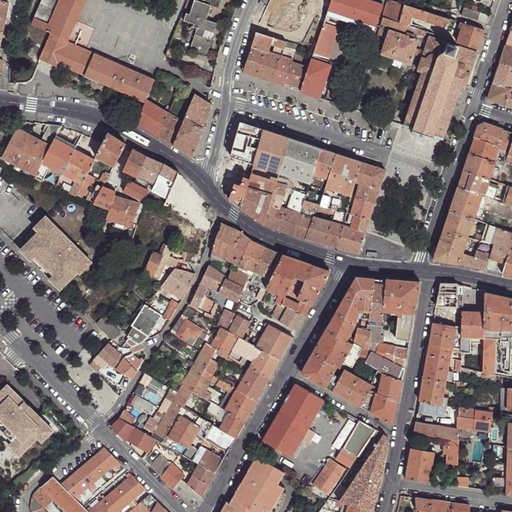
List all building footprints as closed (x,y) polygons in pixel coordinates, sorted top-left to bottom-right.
[(42,0),(32,26),(51,34),(69,42),(86,0),(42,0)] [(195,36),(191,50),(208,55),(215,34),(218,25),(208,21),(212,8),(219,10),(221,2),(215,0),(195,0),(191,16),(187,15),(185,22),(195,26),(194,29),(197,30),(195,36)] [(384,5),(368,0),(333,0),(329,10),(376,27),(377,27),(384,5)] [(405,6),(388,0),(386,8),(387,9),(384,17),(384,18),(399,23),(405,6)] [(0,18),(5,20),(8,3),(0,1),(0,18)] [(451,20),(405,6),(399,23),(402,24),(409,26),(412,16),(448,28),(450,22),(451,20)] [(463,8),(461,16),(478,21),(481,13),(463,8)] [(376,27),(329,10),(328,15),(374,31),(376,27)] [(402,24),(399,23),(384,18),(382,25),(389,27),(400,31),(402,24)] [(325,23),(313,59),(328,64),(340,27),(325,23)] [(409,26),(402,24),(400,31),(406,33),(409,26)] [(463,29),(458,43),(478,49),(485,31),(464,24),(463,29)] [(417,29),(409,26),(406,33),(408,34),(415,36),(416,34),(424,37),(426,32),(417,29)] [(418,40),(414,39),(407,36),(390,31),(382,55),(410,64),(414,55),(416,49),(418,40)] [(272,46),(274,39),(257,33),(252,47),(269,53),(272,46)] [(69,42),(51,34),(44,50),(62,57),(68,43),(69,42)] [(446,52),(448,43),(430,37),(425,51),(423,57),(427,58),(429,56),(432,55),(435,56),(437,58),(437,61),(439,56),(440,54),(442,53),(443,52),(446,52)] [(284,50),(285,48),(286,43),(274,39),(272,46),(275,47),(284,50)] [(291,50),(296,51),(298,46),(287,42),(286,43),(285,48),(291,50)] [(102,57),(68,43),(62,57),(59,65),(119,92),(126,74),(100,62),(102,57)] [(434,136),(443,140),(462,85),(466,72),(466,70),(466,68),(465,67),(464,66),(463,65),(461,65),(460,65),(458,66),(457,67),(456,69),(457,68),(458,62),(459,60),(458,58),(457,57),(455,56),(458,47),(448,43),(446,52),(443,52),(442,53),(440,54),(439,56),(437,61),(437,58),(435,56),(432,55),(429,56),(427,58),(423,72),(404,126),(413,130),(412,130),(411,133),(412,133),(412,134),(416,135),(416,136),(417,136),(417,135),(422,137),(427,138),(427,139),(428,140),(428,139),(432,140),(433,140),(434,138),(433,138),(434,136)] [(511,46),(506,44),(500,62),(511,66),(511,46)] [(273,83),(282,57),(273,54),(269,53),(252,47),(243,73),(273,83)] [(283,53),(284,50),(275,47),(273,54),(282,57),(283,53)] [(470,73),(477,53),(458,47),(455,56),(457,57),(458,58),(459,60),(458,62),(457,68),(456,69),(457,67),(458,66),(460,65),(461,65),(463,65),(464,66),(465,67),(466,68),(466,70),(466,72),(470,73)] [(423,57),(425,51),(416,49),(414,55),(423,58),(423,57)] [(62,57),(44,50),(40,61),(57,68),(59,65),(62,57)] [(367,69),(372,55),(368,54),(367,53),(362,67),(367,69)] [(293,60),(292,63),(299,65),(302,57),(295,55),(293,60)] [(132,76),(153,86),(156,81),(102,57),(100,62),(126,74),(132,76)] [(273,83),(284,86),(285,83),(292,63),(293,60),(288,59),(282,57),(273,83)] [(310,66),(312,61),(302,57),(299,65),(307,68),(308,65),(310,66)] [(427,58),(423,57),(423,58),(418,71),(423,72),(427,58)] [(328,64),(313,59),(312,61),(310,66),(309,68),(303,88),(302,92),(321,99),(332,66),(328,64)] [(511,66),(500,62),(493,82),(511,88),(511,66)] [(303,88),(309,68),(307,68),(299,65),(292,63),(285,83),(303,88)] [(465,87),(470,73),(466,72),(462,85),(465,87)] [(132,76),(126,74),(119,92),(124,94),(132,76)] [(124,94),(146,103),(147,100),(153,86),(132,76),(124,94)] [(510,93),(511,88),(493,82),(488,99),(506,105),(510,93)] [(168,107),(171,109),(176,98),(181,86),(175,83),(165,105),(168,107)] [(181,86),(176,98),(183,101),(188,90),(181,86)] [(203,129),(212,105),(206,102),(196,95),(194,98),(192,105),(186,119),(203,129)] [(169,114),(184,123),(186,119),(192,105),(183,101),(176,98),(171,109),(169,114)] [(137,124),(159,137),(169,114),(165,112),(147,100),(146,103),(137,124)] [(374,106),(357,100),(354,110),(371,116),(374,106)] [(159,137),(174,146),(184,123),(169,114),(159,137)] [(193,158),(203,129),(186,119),(184,123),(174,146),(193,158)] [(241,124),(232,157),(241,160),(251,125),(244,123),(241,124)] [(3,124),(0,134),(0,135),(9,138),(14,127),(8,124),(8,125),(4,124),(3,124)] [(474,138),(498,146),(503,130),(487,124),(478,128),(474,138)] [(60,126),(49,125),(42,137),(42,141),(52,146),(55,139),(61,127),(60,126)] [(241,160),(254,165),(264,130),(251,125),(241,160)] [(15,164),(29,134),(17,128),(2,157),(15,164)] [(254,165),(279,173),(290,138),(279,135),(264,130),(254,165)] [(498,148),(509,152),(511,142),(511,132),(503,130),(498,146),(497,148),(498,148)] [(108,133),(103,143),(104,143),(97,157),(114,166),(126,145),(108,133)] [(42,141),(29,134),(15,164),(37,175),(43,164),(52,146),(42,141)] [(83,135),(80,134),(73,148),(75,149),(83,135)] [(287,176),(310,184),(313,174),(321,149),(290,138),(279,173),(287,176)] [(495,157),(498,148),(497,148),(498,146),(474,138),(470,150),(469,153),(493,161),(495,157)] [(73,148),(55,139),(52,146),(43,164),(49,167),(60,173),(63,174),(75,149),(73,148)] [(95,160),(75,149),(63,174),(65,175),(79,182),(82,184),(88,174),(95,160)] [(147,157),(133,149),(124,172),(137,178),(139,175),(147,157)] [(321,177),(328,179),(337,154),(321,149),(313,174),(321,177)] [(489,179),(495,162),(493,161),(469,153),(464,169),(464,170),(489,179)] [(339,191),(352,195),(356,181),(361,162),(337,154),(328,179),(325,187),(339,191)] [(165,165),(147,157),(139,175),(150,181),(156,183),(165,165)] [(361,162),(356,181),(360,183),(379,189),(386,171),(361,162)] [(49,167),(43,164),(37,175),(35,177),(42,181),(49,167)] [(168,199),(179,174),(165,165),(156,183),(153,191),(168,199)] [(223,192),(230,200),(235,184),(242,186),(244,178),(245,178),(246,175),(247,173),(230,168),(223,192)] [(488,183),(489,179),(464,170),(458,187),(482,195),(484,196),(486,188),(488,183)] [(106,182),(109,176),(103,173),(99,182),(104,184),(105,185),(106,182)] [(65,175),(63,174),(60,180),(58,183),(57,185),(59,187),(65,175)] [(96,179),(88,174),(82,184),(80,190),(78,193),(84,195),(86,196),(96,179)] [(193,189),(179,174),(168,199),(167,202),(165,205),(175,210),(177,208),(183,211),(184,206),(199,210),(203,199),(193,189)] [(313,174),(310,184),(314,185),(317,186),(318,185),(321,177),(313,174)] [(150,181),(139,175),(137,178),(136,182),(147,188),(148,186),(150,181)] [(263,224),(264,225),(270,204),(276,183),(273,181),(269,180),(264,178),(252,175),(250,180),(241,208),(263,224)] [(502,183),(510,186),(511,179),(505,177),(502,183)] [(230,200),(241,208),(250,180),(245,178),(244,178),(242,186),(235,184),(230,200)] [(146,191),(134,185),(128,182),(124,192),(144,202),(149,193),(146,191)] [(136,182),(134,185),(146,191),(147,188),(136,182)] [(276,183),(270,204),(280,208),(287,186),(279,183),(276,183)] [(360,183),(356,197),(375,204),(379,189),(360,183)] [(499,187),(488,183),(486,188),(497,193),(499,187)] [(93,199),(96,200),(102,188),(100,186),(93,199)] [(96,200),(94,203),(106,209),(109,209),(114,197),(115,192),(103,187),(102,188),(96,200)] [(333,209),(337,210),(340,200),(341,196),(337,195),(339,191),(325,187),(324,190),(320,205),(333,209)] [(475,215),(482,195),(458,187),(450,211),(474,219),(475,215)] [(317,204),(320,205),(324,190),(319,188),(316,190),(312,202),(317,204)] [(493,199),(495,199),(496,197),(497,193),(486,188),(484,196),(493,199)] [(287,210),(300,214),(302,207),(304,200),(306,194),(300,193),(298,197),(296,200),(294,204),(289,202),(287,210)] [(306,194),(304,200),(310,202),(312,194),(309,194),(307,193),(306,194)] [(139,205),(114,197),(109,209),(109,210),(107,217),(106,220),(115,223),(126,226),(131,227),(139,205)] [(352,211),(351,214),(354,215),(369,220),(375,204),(356,197),(352,211)] [(302,207),(315,210),(315,209),(317,204),(312,202),(310,202),(304,200),(302,207)] [(337,210),(347,213),(347,209),(349,203),(340,200),(337,210)] [(264,225),(281,230),(287,210),(280,208),(270,204),(264,225)] [(331,214),(333,209),(320,205),(317,204),(315,209),(331,214)] [(300,214),(312,218),(313,217),(315,210),(302,207),(300,214)] [(109,209),(106,209),(101,214),(107,217),(109,210),(109,209)] [(333,217),(344,220),(347,213),(337,210),(333,209),(331,214),(334,215),(333,217)] [(281,230),(293,234),(300,214),(287,210),(281,230)] [(467,238),(474,219),(450,211),(442,232),(467,238)] [(343,226),(351,229),(354,215),(351,214),(347,213),(344,220),(343,226)] [(293,234),(306,239),(312,218),(300,214),(293,234)] [(46,215),(24,237),(29,241),(51,220),(46,215)] [(351,229),(365,233),(369,220),(354,215),(351,229)] [(306,239),(326,244),(332,222),(313,217),(312,218),(306,239)] [(332,222),(343,226),(344,220),(333,217),(332,222)] [(29,241),(25,245),(64,284),(78,270),(82,266),(80,263),(87,256),(51,220),(29,241)] [(326,244),(337,248),(343,226),(332,222),(326,244)] [(216,240),(211,253),(230,261),(235,263),(239,265),(250,241),(251,242),(251,240),(244,236),(243,233),(222,224),(218,234),(216,240)] [(360,254),(365,233),(351,229),(343,226),(337,248),(360,254)] [(511,244),(511,232),(510,231),(505,230),(497,227),(491,244),(493,245),(489,259),(506,264),(510,250),(511,244)] [(442,232),(433,260),(459,264),(462,253),(466,242),(468,238),(467,238),(442,232)] [(474,232),(472,239),(479,241),(482,234),(474,232)] [(482,234),(479,241),(490,244),(492,237),(482,234)] [(472,239),(468,238),(466,242),(471,242),(470,246),(480,249),(477,258),(462,253),(459,264),(485,270),(489,259),(493,245),(491,244),(490,244),(479,241),(472,239)] [(266,249),(251,242),(250,241),(239,265),(243,267),(250,271),(255,273),(266,249)] [(25,245),(21,249),(31,259),(33,257),(52,277),(50,278),(60,289),(64,284),(25,245)] [(282,256),(266,249),(255,273),(267,278),(271,280),(283,257),(282,256)] [(511,276),(511,250),(510,250),(506,264),(502,274),(501,273),(501,274),(511,276)] [(153,253),(146,269),(153,272),(155,273),(158,267),(162,257),(160,256),(153,253)] [(211,253),(210,258),(211,260),(223,265),(226,265),(229,263),(230,261),(211,253)] [(283,255),(282,256),(283,257),(271,280),(267,290),(285,297),(287,294),(290,287),(294,277),(305,281),(306,281),(312,265),(283,255)] [(91,261),(87,256),(80,263),(82,266),(78,270),(80,272),(91,261)] [(178,261),(170,258),(168,265),(172,267),(175,268),(178,261)] [(329,271),(312,265),(306,281),(305,281),(301,292),(298,298),(299,299),(302,300),(313,304),(320,291),(330,275),(330,273),(329,271)] [(208,266),(198,287),(190,305),(198,309),(205,294),(208,288),(218,293),(226,277),(210,266),(208,266)] [(242,269),(241,272),(248,276),(250,271),(243,267),(242,269)] [(232,269),(228,278),(227,281),(244,289),(247,282),(249,276),(248,276),(241,272),(237,271),(232,269)] [(189,288),(195,277),(194,275),(175,270),(161,288),(164,289),(178,298),(182,301),(189,288)] [(250,271),(248,276),(249,276),(247,282),(250,283),(255,273),(250,271)] [(228,278),(226,277),(218,293),(238,302),(244,289),(227,281),(228,278)] [(294,277),(290,287),(301,292),(305,281),(294,277)] [(356,278),(336,312),(356,324),(356,322),(358,311),(364,312),(371,313),(374,282),(374,278),(358,277),(356,278)] [(267,290),(271,280),(267,278),(262,288),(267,290)] [(420,282),(386,279),(386,284),(384,311),(399,312),(414,313),(420,282)] [(386,284),(374,282),(371,313),(370,319),(383,321),(384,311),(386,284)] [(440,284),(436,306),(456,307),(457,307),(458,285),(440,284)] [(463,286),(458,285),(457,307),(456,307),(456,311),(455,311),(455,324),(462,325),(463,311),(463,286)] [(290,287),(287,294),(298,298),(301,292),(290,287)] [(214,299),(218,293),(208,288),(205,294),(214,299)] [(266,292),(267,290),(262,288),(259,295),(263,297),(266,292)] [(511,313),(511,298),(485,292),(484,312),(484,328),(511,329),(511,313)] [(282,304),(297,312),(300,305),(297,303),(285,299),(282,304)] [(305,317),(313,304),(302,300),(300,305),(297,312),(299,313),(305,317)] [(290,328),(299,313),(297,312),(282,304),(280,306),(274,318),(273,319),(290,328)] [(148,336),(162,315),(145,305),(132,325),(134,327),(148,336)] [(278,306),(272,317),(274,318),(280,306),(279,306),(279,307),(278,306)] [(462,325),(462,327),(462,331),(462,336),(470,336),(484,337),(484,328),(484,312),(463,311),(462,325)] [(230,321),(233,314),(227,312),(225,319),(230,321)] [(336,312),(327,329),(347,340),(348,337),(356,324),(336,312)] [(364,312),(361,323),(368,324),(370,319),(371,313),(364,312)] [(409,341),(414,313),(399,312),(398,320),(397,319),(397,322),(396,327),(395,339),(409,341)] [(238,316),(234,314),(233,314),(230,321),(226,330),(226,331),(229,332),(238,316)] [(238,316),(229,332),(237,337),(239,338),(241,340),(247,330),(250,322),(238,316)] [(180,317),(171,331),(176,334),(186,320),(184,319),(180,317)] [(188,317),(187,318),(186,320),(200,330),(202,326),(188,317)] [(103,318),(96,325),(113,342),(120,335),(103,318)] [(226,330),(230,321),(225,319),(222,318),(218,327),(221,329),(221,327),(226,330)] [(200,330),(186,320),(176,334),(185,340),(189,334),(196,338),(198,336),(201,330),(200,330)] [(433,323),(429,344),(452,347),(452,343),(455,330),(455,326),(452,326),(439,324),(433,323)] [(381,326),(368,324),(367,331),(370,332),(368,349),(372,351),(375,353),(377,343),(378,343),(381,326)] [(279,361),(293,338),(270,326),(268,329),(265,335),(257,348),(260,350),(279,361)] [(138,344),(141,343),(148,336),(134,327),(127,336),(129,338),(138,344)] [(221,329),(215,340),(211,346),(217,349),(223,353),(227,355),(237,337),(229,332),(226,331),(226,330),(221,327),(221,329)] [(367,331),(360,328),(357,328),(354,341),(368,349),(370,332),(367,331)] [(511,329),(484,328),(484,337),(484,338),(493,339),(501,339),(511,339),(511,337),(511,329)] [(327,329),(314,352),(337,366),(340,367),(342,362),(352,344),(347,340),(327,329)] [(207,334),(201,330),(198,336),(204,340),(207,334)] [(251,345),(257,348),(265,335),(260,332),(255,339),(254,339),(251,345)] [(189,334),(185,340),(192,344),(196,338),(189,334)] [(127,342),(133,347),(138,344),(129,338),(127,342)] [(241,340),(239,338),(232,351),(243,357),(247,359),(248,358),(254,361),(260,350),(257,348),(251,345),(241,340)] [(483,362),(482,372),(483,373),(493,375),(494,341),(493,341),(493,339),(484,338),(484,343),(483,350),(483,362)] [(408,349),(409,341),(395,339),(394,346),(408,349)] [(507,348),(511,348),(511,346),(511,339),(501,339),(501,345),(507,345),(507,348)] [(110,342),(94,358),(104,368),(110,362),(114,366),(122,354),(110,342)] [(363,347),(354,342),(352,344),(342,362),(351,367),(357,357),(363,347)] [(470,342),(462,342),(461,345),(461,349),(461,352),(470,352),(470,343),(470,342)] [(143,349),(141,343),(138,344),(133,347),(131,348),(133,353),(139,351),(143,349)] [(206,343),(201,353),(212,359),(217,349),(211,346),(206,343)] [(375,353),(384,358),(402,368),(405,369),(408,349),(394,346),(384,344),(378,343),(377,343),(375,353)] [(452,347),(429,344),(427,355),(450,358),(451,351),(452,347)] [(162,346),(157,353),(170,361),(174,354),(162,346)] [(365,362),(371,352),(363,347),(357,357),(365,362)] [(269,379),(279,361),(260,350),(254,361),(250,368),(269,379)] [(243,357),(232,351),(229,356),(232,358),(234,359),(240,362),(243,357)] [(301,373),(326,387),(330,379),(337,366),(314,352),(301,373)] [(365,362),(379,369),(384,359),(371,352),(365,362)] [(200,355),(190,373),(200,379),(205,371),(211,360),(212,359),(201,353),(200,355)] [(232,358),(229,356),(227,355),(223,353),(221,357),(230,362),(232,358)] [(125,357),(122,354),(114,366),(117,370),(124,358),(125,357)] [(177,355),(173,363),(180,367),(182,364),(185,359),(177,355)] [(427,355),(425,365),(448,369),(450,358),(427,355)] [(137,373),(124,358),(117,370),(132,379),(134,377),(137,373)] [(402,368),(384,358),(384,359),(379,369),(378,371),(381,372),(383,373),(398,379),(402,368)] [(217,363),(211,360),(205,371),(211,374),(217,363)] [(423,376),(446,380),(446,379),(448,370),(448,369),(425,365),(423,376)] [(461,367),(460,374),(495,382),(496,375),(493,375),(483,373),(482,372),(478,371),(461,367)] [(266,386),(269,379),(250,368),(238,389),(257,400),(262,392),(266,386)] [(337,383),(332,391),(361,407),(371,389),(373,385),(371,384),(355,375),(344,369),(337,383)] [(205,371),(200,379),(193,392),(200,396),(201,397),(204,391),(206,392),(212,382),(211,381),(214,376),(211,374),(205,371)] [(378,371),(371,384),(373,385),(374,386),(381,372),(378,371)] [(179,391),(178,393),(187,398),(189,399),(193,392),(200,379),(190,373),(179,391)] [(398,402),(402,381),(398,379),(383,373),(379,389),(377,393),(398,402)] [(234,395),(238,389),(214,376),(211,381),(212,382),(216,384),(216,385),(228,392),(234,395)] [(443,396),(446,380),(423,376),(419,400),(431,402),(442,404),(443,396)] [(326,387),(332,391),(337,383),(330,379),(326,387)] [(5,384),(0,389),(0,393),(3,396),(10,389),(5,384)] [(295,384),(279,412),(307,428),(324,400),(295,384)] [(508,410),(509,388),(502,388),(501,389),(500,408),(502,410),(508,410)] [(0,429),(22,450),(36,436),(47,424),(10,389),(3,396),(0,393),(0,429)] [(245,422),(257,400),(238,389),(234,395),(225,411),(245,422)] [(376,393),(371,389),(361,407),(371,413),(376,393)] [(178,393),(172,390),(167,398),(172,402),(178,393)] [(201,397),(207,401),(210,396),(211,395),(206,392),(204,391),(201,397)] [(189,399),(187,398),(182,407),(189,411),(191,412),(200,396),(193,392),(189,399)] [(219,408),(225,411),(234,395),(228,392),(219,407),(219,408)] [(172,402),(166,413),(176,418),(178,414),(182,407),(187,398),(178,393),(172,402)] [(392,425),(398,402),(377,393),(376,393),(371,413),(392,425)] [(163,409),(162,411),(166,413),(172,402),(167,398),(161,407),(163,409)] [(446,414),(447,405),(442,404),(431,402),(429,412),(446,414)] [(214,418),(219,408),(219,407),(211,403),(205,413),(214,418)] [(189,411),(182,407),(178,414),(185,418),(189,411)] [(490,432),(492,412),(489,412),(459,407),(459,409),(459,424),(458,427),(490,432)] [(235,438),(245,422),(225,411),(219,408),(214,418),(223,423),(222,426),(220,429),(235,438)] [(450,423),(459,424),(459,409),(451,409),(450,423)] [(125,410),(119,419),(132,426),(134,423),(136,419),(125,410)] [(209,433),(213,425),(200,417),(191,412),(189,411),(185,418),(201,427),(200,428),(209,433)] [(279,412),(263,440),(291,456),(301,439),(307,428),(279,412)] [(176,418),(166,413),(165,415),(160,424),(155,433),(164,439),(166,435),(176,418)] [(178,414),(176,418),(166,435),(188,448),(189,447),(200,428),(201,427),(185,418),(178,414)] [(132,426),(119,419),(117,421),(114,424),(110,427),(126,442),(127,440),(135,428),(132,426)] [(371,435),(375,430),(359,420),(337,459),(350,467),(371,435)] [(149,430),(155,433),(160,424),(154,421),(149,430)] [(415,422),(414,433),(450,439),(458,440),(458,439),(459,430),(415,422)] [(47,424),(36,436),(40,440),(51,429),(47,424)] [(227,452),(235,438),(220,429),(217,427),(213,425),(209,433),(205,440),(227,452)] [(149,452),(157,440),(152,438),(145,434),(139,430),(135,428),(127,440),(141,448),(148,453),(149,452)] [(315,432),(307,428),(301,439),(308,444),(315,432)] [(0,429),(0,433),(9,443),(8,445),(18,455),(22,450),(0,429)] [(459,430),(458,439),(469,441),(469,436),(463,435),(463,431),(459,430)] [(376,447),(338,502),(343,504),(349,505),(373,511),(378,494),(383,471),(386,458),(389,444),(389,442),(381,440),(384,435),(378,431),(375,437),(380,441),(377,445),(375,444),(374,445),(376,447)] [(161,443),(164,439),(155,433),(152,438),(157,440),(161,443)] [(473,434),(471,441),(485,444),(489,444),(490,437),(473,434)] [(188,448),(166,435),(164,439),(161,443),(165,445),(191,460),(193,461),(197,453),(189,447),(188,448)] [(458,440),(450,439),(450,445),(445,445),(444,453),(448,453),(447,463),(458,463),(458,440)] [(31,461),(41,449),(36,444),(26,456),(31,461)] [(508,447),(493,445),(493,450),(493,454),(499,454),(508,455),(508,447)] [(215,474),(223,459),(201,446),(197,453),(193,461),(199,465),(215,474)] [(406,479),(429,483),(431,469),(433,460),(434,452),(411,448),(406,479)] [(104,450),(97,455),(103,462),(97,467),(103,475),(104,474),(113,466),(117,463),(117,461),(106,450),(104,450)] [(103,462),(97,455),(84,466),(96,480),(103,475),(97,467),(103,462)] [(143,459),(151,467),(154,464),(145,456),(143,459)] [(151,467),(153,469),(164,458),(162,456),(154,464),(151,467)] [(228,502),(221,511),(262,511),(265,508),(271,511),(285,487),(279,483),(285,472),(258,457),(231,503),(228,502)] [(160,476),(161,477),(171,465),(164,458),(153,469),(160,476)] [(313,484),(328,495),(345,468),(330,458),(313,484)] [(196,470),(199,465),(193,461),(191,460),(189,465),(196,470)] [(441,461),(433,460),(431,469),(439,471),(441,461)] [(161,477),(174,490),(181,479),(184,476),(172,464),(171,465),(161,477)] [(209,484),(215,474),(199,465),(196,470),(193,475),(209,484)] [(92,484),(96,480),(84,466),(71,478),(76,484),(80,482),(86,489),(88,487),(92,484)] [(202,497),(209,484),(193,475),(188,484),(202,497)] [(66,509),(75,499),(61,486),(62,485),(53,476),(42,486),(55,499),(66,509)] [(493,476),(493,492),(500,493),(501,485),(507,486),(507,478),(502,477),(493,476)] [(128,479),(118,488),(131,502),(131,501),(134,499),(145,489),(133,477),(131,477),(128,479)] [(79,495),(86,489),(80,482),(76,484),(71,478),(62,485),(61,486),(75,499),(76,498),(79,495)] [(195,508),(202,497),(188,484),(181,479),(174,490),(193,509),(194,509),(195,508)] [(32,497),(44,509),(45,509),(55,499),(42,486),(33,494),(32,497)] [(105,499),(104,500),(114,511),(118,511),(120,511),(129,503),(131,502),(118,488),(117,488),(105,499)] [(139,505),(137,507),(134,509),(130,511),(155,511),(160,504),(151,495),(139,505)] [(30,503),(30,511),(42,509),(43,510),(44,509),(32,497),(30,503)] [(78,501),(76,498),(75,499),(66,509),(68,511),(89,511),(87,510),(80,502),(78,501)] [(430,511),(431,500),(416,498),(416,510),(420,510),(419,511),(430,511)] [(93,510),(89,511),(114,511),(104,500),(93,510)] [(330,510),(335,502),(328,500),(323,508),(330,510)] [(451,511),(452,503),(431,500),(430,511),(451,511)] [(452,503),(451,511),(469,511),(470,506),(452,503)]
